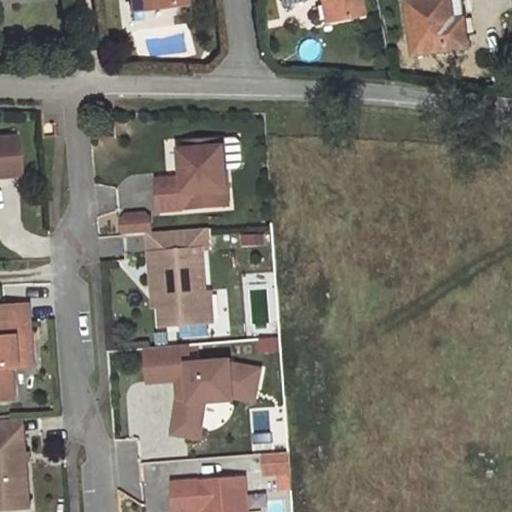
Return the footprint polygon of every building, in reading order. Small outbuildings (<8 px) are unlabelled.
[(129,0),(131,10),(175,4),(174,0),(129,0)] [(326,0),(331,19),(360,13),(356,0),(280,0),(281,3),(294,0),(326,0)] [(331,19),(326,0),(319,0),(324,20),(331,19)] [(409,0),(407,0),(415,54),(468,47),(464,18),(457,20),(454,0),(409,0)] [(0,174),(18,173),(15,136),(0,137),(0,174)] [(229,206),(224,139),(187,142),(181,149),(183,167),(190,173),(190,178),(184,179),(157,181),(160,211),(229,206)] [(148,233),(152,233),(151,218),(147,214),(126,216),(123,220),(124,235),(148,233)] [(173,251),(150,253),(151,271),(157,271),(160,307),(162,327),(208,323),(206,293),(202,250),(208,250),(207,229),(171,232),(173,251)] [(152,233),(148,233),(150,253),(173,251),(171,232),(152,233)] [(157,271),(151,271),(154,308),(160,307),(157,271)] [(214,323),(212,292),(206,293),(208,323),(214,323)] [(0,400),(15,399),(12,368),(33,367),(32,349),(28,349),(27,345),(32,344),(29,305),(0,307),(0,400)] [(190,365),(189,345),(147,348),(149,382),(180,380),(180,399),(177,425),(178,429),(182,433),(186,435),(189,436),(196,433),(199,430),(201,426),(202,420),(201,399),(236,397),(255,400),(261,371),(231,365),(231,362),(190,365)] [(0,510),(30,508),(23,419),(0,420),(0,510)] [(247,511),(245,478),(173,484),(175,511),(247,511)]
